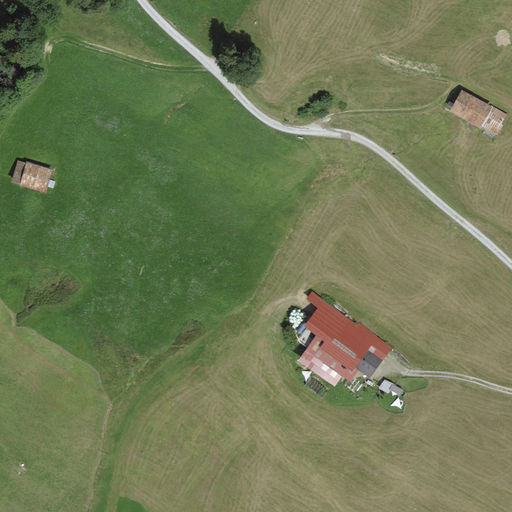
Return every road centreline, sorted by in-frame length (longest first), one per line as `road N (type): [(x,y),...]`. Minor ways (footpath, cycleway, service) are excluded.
road 1 (track): [(142,0),(266,119),(358,137),(379,149),(511,266)]
road 2 (track): [(209,65),(165,67),(57,38),(46,47),(40,93),(4,161)]
road 3 (track): [(317,131),(318,121),(335,114),(423,110),(448,94)]
road 4 (track): [(389,371),(455,375),(511,394)]
